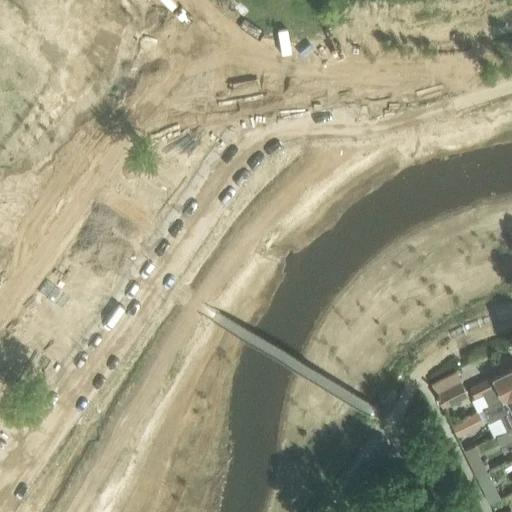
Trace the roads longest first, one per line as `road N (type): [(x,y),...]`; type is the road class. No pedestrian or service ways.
road 1 (unclassified): [(354,120),(235,144),(0,474)]
road 2 (unclassified): [(354,120),(511,86)]
